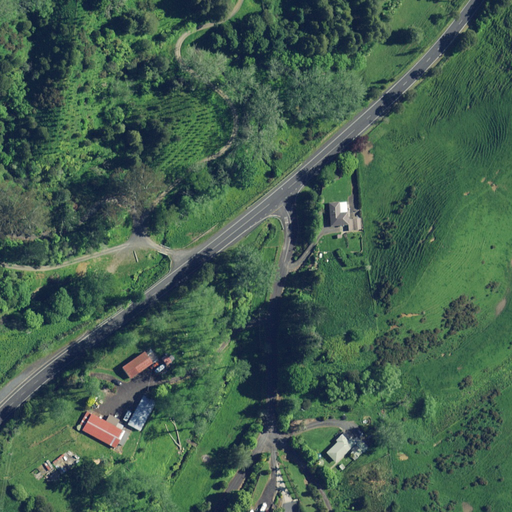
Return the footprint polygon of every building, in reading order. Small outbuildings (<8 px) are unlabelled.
[(328,199),(329,224),(349,223),(348,198),(328,199)] [(352,226),(362,225),(361,215),(351,216),(352,226)] [(120,366),(129,376),(150,360),(142,350),(120,366)] [(170,362),(165,355),(160,359),(165,366),(170,362)] [(141,391),(126,420),(140,428),(155,399),(141,391)] [(122,428),(114,424),(118,417),(108,412),(104,419),(88,411),(79,429),(113,446),(116,441),(120,443),(126,431),(122,429),(122,428)] [(325,449),(334,458),(355,438),(350,434),(351,433),(344,426),(335,434),(337,437),(325,449)]
